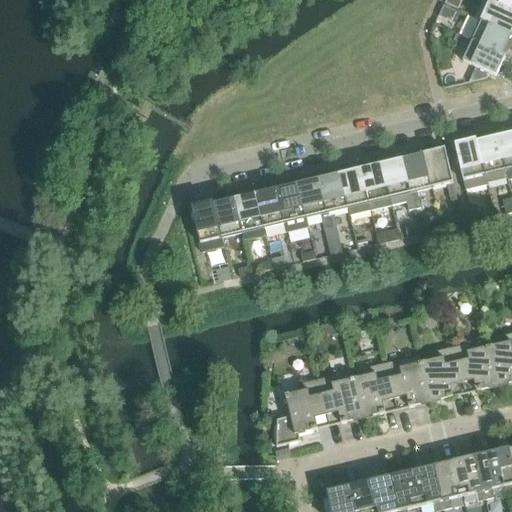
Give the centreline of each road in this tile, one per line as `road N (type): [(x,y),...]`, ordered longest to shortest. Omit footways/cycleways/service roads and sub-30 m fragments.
road 1 (residential): [(176,204),(193,181),(511,102)]
road 2 (residential): [(308,511),(298,470),(511,418)]
